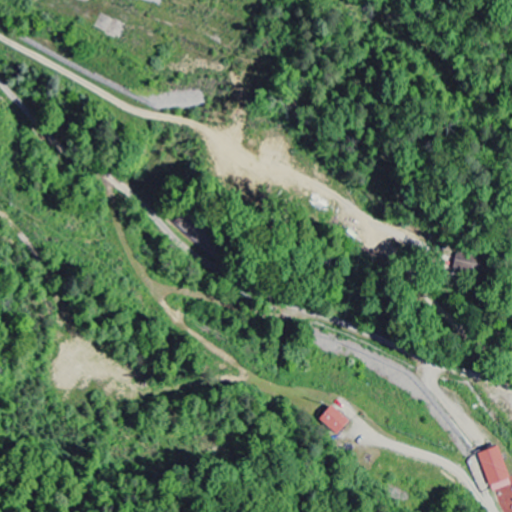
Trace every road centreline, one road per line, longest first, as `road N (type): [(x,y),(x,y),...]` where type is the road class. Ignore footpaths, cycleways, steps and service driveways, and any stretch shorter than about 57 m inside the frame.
road 1 (residential): [(0,82),(60,148),(123,187),(183,245),(242,283),(511,388)]
road 2 (residential): [(511,357),(438,305),(356,202)]
